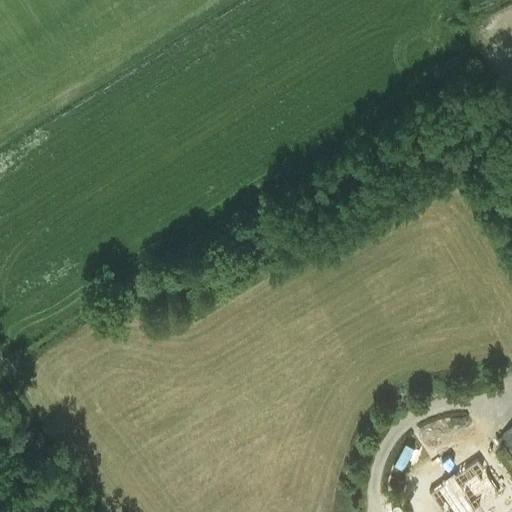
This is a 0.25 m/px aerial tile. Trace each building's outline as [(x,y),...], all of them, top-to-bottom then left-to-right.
[(427,251),(478,238),(471,214),(421,228),(427,251)] [(357,371),(402,348),(352,249),(307,272),(357,371)] [(408,300),(418,268),(384,258),(374,290),(408,300)] [(511,428),(502,436),(511,450),(511,428)] [(471,466),(492,450),(478,430),(457,445),(459,448),(419,476),(444,511),(463,511),(492,491),(481,475),(479,477),(471,466)]
